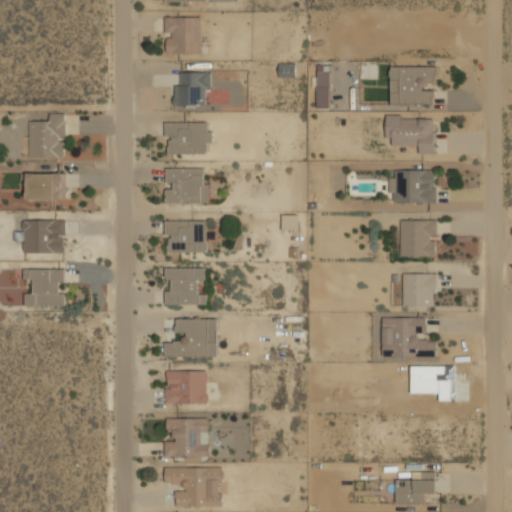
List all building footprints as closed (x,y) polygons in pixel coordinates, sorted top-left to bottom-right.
[(202,15),(165,15),(165,53),(202,53),(202,15)] [(280,75),(298,75),(298,61),(280,61),(280,75)] [(330,63),(317,63),(317,107),(330,107),(330,63)] [(432,82),(434,82),(435,64),(391,64),(391,104),(432,104),(432,82)] [(175,105),(211,105),(211,71),(182,71),(182,82),(175,82),(175,105)] [(30,156),(66,156),(66,112),(48,112),(48,122),(30,122),(30,156)] [(436,115),(387,113),(386,143),(417,144),(417,153),(435,154),(436,115)] [(166,120),(166,153),(210,153),(210,120),(166,120)] [(166,204),(207,204),(207,166),(166,166),(166,204)] [(437,202),(438,169),(390,168),(389,202),(437,202)] [(67,198),(67,171),(28,171),(28,198),(67,198)] [(298,228),(298,214),(282,214),(283,229),(298,228)] [(66,252),(66,218),(23,218),(23,252),(66,252)] [(401,255),(438,255),(438,218),(401,218),(401,255)] [(207,251),(207,219),(166,219),(166,251),(207,251)] [(207,304),(207,292),(199,292),(199,282),(205,282),(205,265),(166,265),(166,304),(207,304)] [(25,304),(65,305),(65,267),(25,267),(25,279),(34,279),(34,292),(25,292),(25,304)] [(403,304),(437,304),(437,271),(403,271),(403,304)] [(382,356),(438,356),(438,338),(427,338),(427,315),(382,315),(382,356)] [(218,356),(218,317),(176,317),(176,338),(166,338),(166,356),(218,356)] [(208,402),(208,368),(165,368),(165,402),(208,402)] [(165,456),(210,456),(210,417),(165,417),(165,456)] [(223,466),(165,466),(165,485),(176,485),(176,505),(223,505),(223,466)] [(425,502),(425,493),(436,492),(436,470),(411,470),(411,479),(396,479),(397,503),(425,502)]
